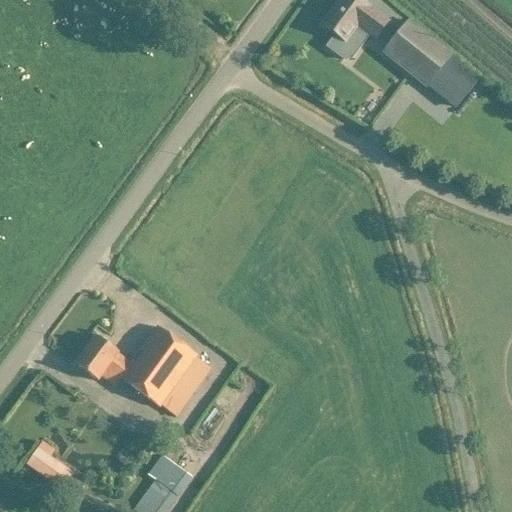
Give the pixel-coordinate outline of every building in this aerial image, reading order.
[(376,39),(387,23),(369,9),(370,8),(358,0),(341,0),(323,25),(335,35),(326,48),(343,60),(352,59),(370,34),(376,39)] [(409,22),(383,53),(426,87),(428,85),(446,62),(451,55),(409,22)] [(394,111),(407,120),(428,90),(415,81),(394,111)] [(370,107),(362,122),(377,130),(385,115),(370,107)] [(120,379),(160,409),(198,357),(158,327),(131,364),(118,354),(119,353),(96,337),(75,365),(98,381),(107,369),(120,378),(120,379)] [(159,457),(162,447),(146,443),(143,452),(159,457)] [(38,449),(27,464),(63,490),(74,475),(38,449)]
